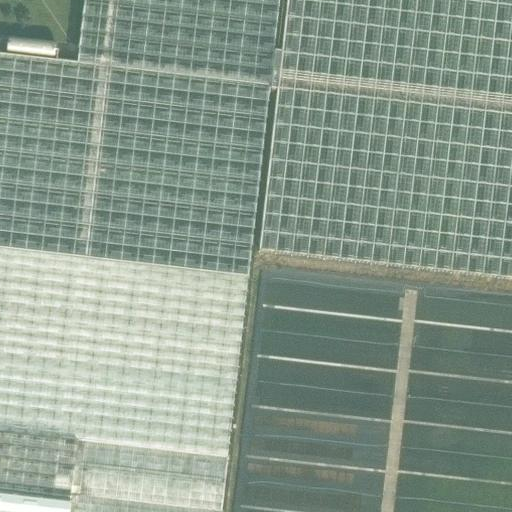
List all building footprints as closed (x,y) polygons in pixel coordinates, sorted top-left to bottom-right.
[(83,0),(76,64),(0,55),(0,251),(247,280),(278,0),(83,0)] [(511,0),(294,0),(265,251),(511,278),(511,0)] [(247,280),(0,251),(0,432),(75,442),(226,459),(247,280)] [(75,442),(0,432),(0,494),(52,501),(53,492),(70,494),(75,442)] [(75,442),(70,494),(67,511),(220,511),(226,459),(75,442)] [(0,494),(0,511),(50,511),(52,501),(0,494)]
